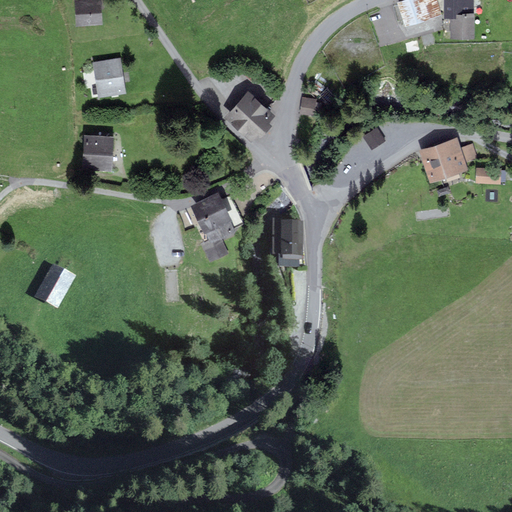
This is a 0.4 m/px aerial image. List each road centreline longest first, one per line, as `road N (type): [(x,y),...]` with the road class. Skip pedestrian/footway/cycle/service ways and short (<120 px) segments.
road 1 (tertiary): [(0,433),(76,465),(124,463),(237,421),(290,381)]
road 2 (unclassified): [(0,457),(59,486),(92,489),(253,445),(271,446),(284,459)]
road 3 (unclassified): [(266,161),(189,201),(26,182),(0,196)]
road 4 (unclassified): [(511,137),(439,135),(380,167),(315,218)]
road 5 (residential): [(136,0),(208,102),(266,161)]
road 6 (tertiary): [(282,151),(304,59),(330,26),(374,0)]
road 7 (tertiary): [(290,381),(312,321),(315,218)]
road 8 (unclassified): [(284,459),(283,477),(271,489),(192,498),(155,511)]
